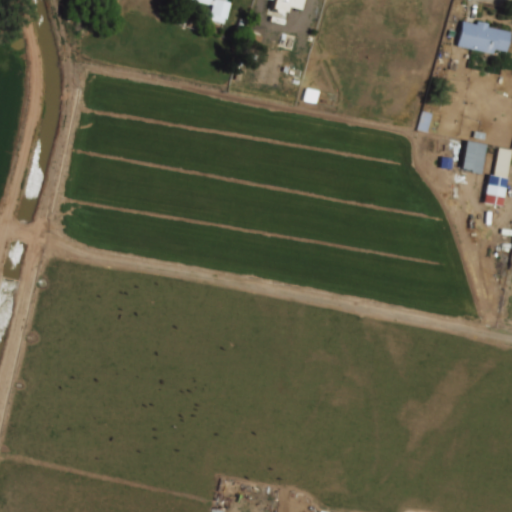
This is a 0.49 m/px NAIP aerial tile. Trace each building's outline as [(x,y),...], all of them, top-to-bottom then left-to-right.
[(210,0),(214,2),(215,0),(230,4),(226,20),(224,19),(222,26),(209,22),(210,17),(208,17),(211,6),(186,0),(210,0)] [(302,0),(300,9),(287,5),(284,13),(282,13),(281,16),(271,13),(272,11),(270,10),(272,1),(268,0),(302,0)] [(476,22),(488,25),(487,28),(510,33),(506,52),(493,50),(492,55),(457,47),(462,22),(476,25),(476,22)] [(245,51),(255,54),(261,35),(251,32),(245,51)] [(316,90),(305,87),(301,106),(312,109),(316,90)] [(459,169),(479,173),(485,143),(464,140),(459,169)] [(483,203),(501,206),(511,149),(493,146),(483,203)]
